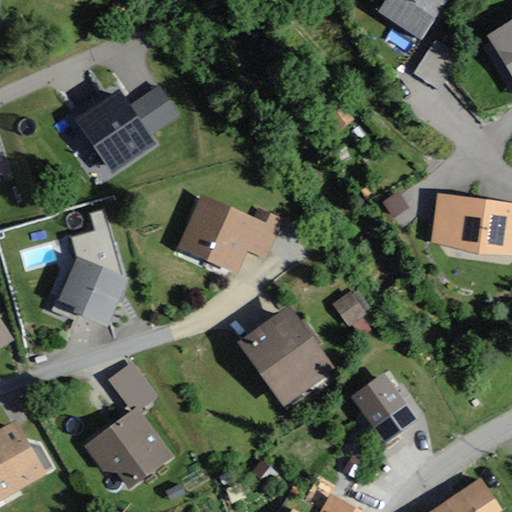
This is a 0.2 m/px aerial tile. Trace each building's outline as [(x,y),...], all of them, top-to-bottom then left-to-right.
[(447,0),(393,0),(383,17),(421,41),(447,0)] [(511,28),(484,45),(511,92),(511,28)] [(459,57),(436,44),(417,76),(440,89),(459,57)] [(74,119),(113,175),(157,145),(150,135),(181,114),(160,83),(130,104),(119,88),(74,119)] [(425,242),(511,254),(511,205),(432,194),(425,242)] [(247,220),(191,197),(170,250),(227,272),(235,251),(259,260),(276,219),(251,209),(247,220)] [(113,281),(62,261),(44,309),(95,328),(113,281)] [(336,302),(348,327),(368,317),(357,292),(336,302)] [(324,370),(276,307),(225,346),(274,409),(324,370)] [(156,400),(130,364),(104,382),(126,412),(80,444),(113,491),(166,453),(138,413),(156,400)] [(391,364),(356,373),(368,419),(403,411),(391,364)] [(0,495),(36,474),(5,423),(0,426),(0,495)] [(486,511),(491,509),(471,482),(429,511),(486,511)] [(347,511),(318,495),(308,511),(290,511),(281,507),(277,511),(347,511)]
